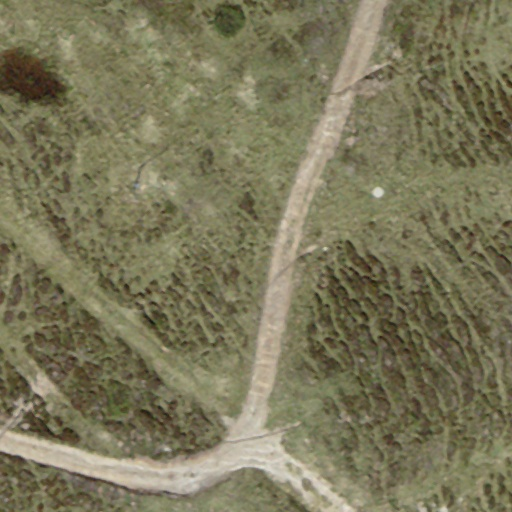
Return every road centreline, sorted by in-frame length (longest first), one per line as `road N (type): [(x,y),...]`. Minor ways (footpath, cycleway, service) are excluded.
road 1 (track): [(252,440),(284,285),(379,0)]
road 2 (track): [(0,427),(168,483),(252,440)]
